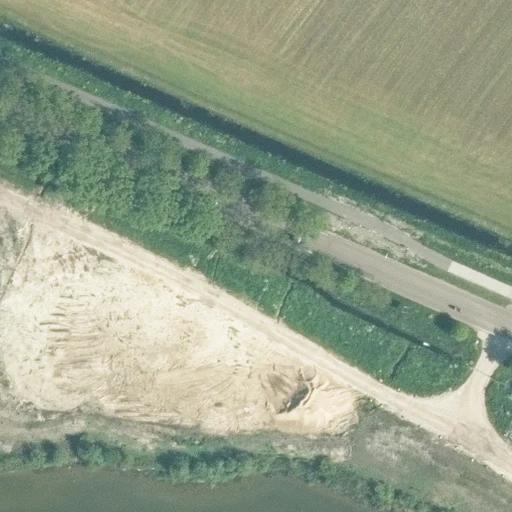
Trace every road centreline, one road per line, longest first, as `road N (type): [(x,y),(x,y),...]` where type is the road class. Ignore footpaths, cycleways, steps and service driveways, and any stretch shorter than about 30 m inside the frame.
road 1 (track): [(0,192),(126,246),(511,459)]
road 2 (secondary): [(511,331),(0,111)]
